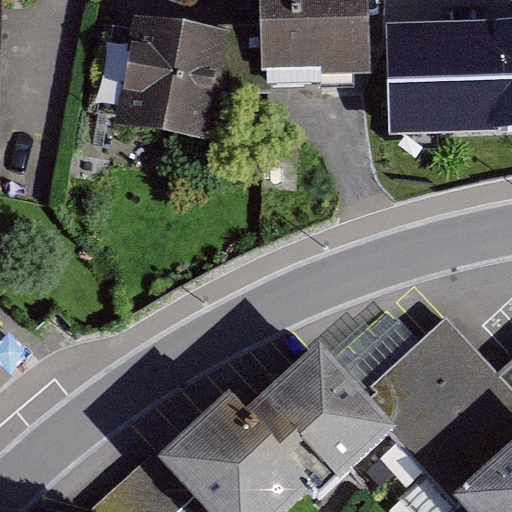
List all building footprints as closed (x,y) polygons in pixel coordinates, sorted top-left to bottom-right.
[(369,82),(366,0),(263,0),(266,85),(369,82)] [(114,142),(211,157),(228,45),(131,30),(114,142)] [(511,35),(387,39),(390,130),(511,126),(511,35)] [(264,101),(263,39),(229,40),(230,101),(264,101)] [(511,511),(511,398),(446,327),(367,399),(361,394),(333,363),(322,350),(314,358),(243,417),(234,407),(170,466),(158,453),(93,511),(174,511),(185,503),(193,511),(295,511),(310,499),(321,511),(394,446),(455,511),(511,511)]
